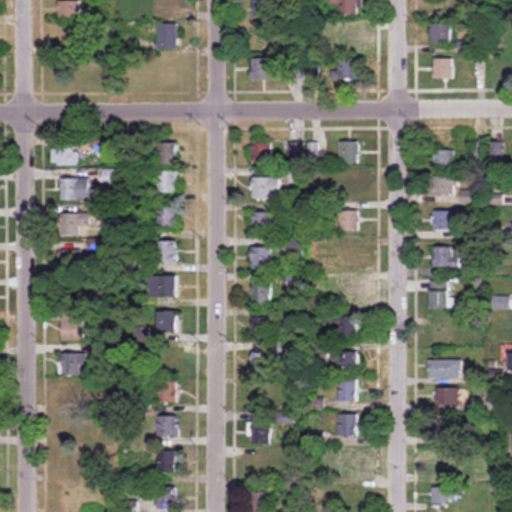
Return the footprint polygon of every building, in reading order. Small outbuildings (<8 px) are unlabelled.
[(160,0),(160,14),(180,14),(179,0),(160,0)] [(254,0),(255,18),(283,18),(282,0),(254,0)] [(361,0),(332,0),(333,6),(341,6),(341,16),(362,16),(361,0)] [(436,0),(437,10),(455,10),(455,0),(436,0)] [(60,1),(60,18),(82,18),(82,1),(60,1)] [(52,23),(52,43),(83,43),(83,23),(52,23)] [(455,23),(435,23),(435,44),(455,44),(455,23)] [(179,24),(160,24),(160,49),(179,49),(179,24)] [(335,50),(360,50),(360,30),(335,30),(335,50)] [(160,81),(179,81),(179,59),(160,59),(160,81)] [(281,69),(273,69),(273,59),(254,59),(254,81),(281,81),(281,69)] [(361,59),(340,59),(340,80),(361,80),(361,59)] [(454,78),(454,59),(436,59),(436,78),(454,78)] [(320,79),(320,64),(309,64),(309,79),(320,79)] [(361,163),(361,142),(342,142),(342,163),(361,163)] [(475,159),(487,159),(487,142),(475,142),(475,159)] [(503,142),(490,142),(490,159),(503,159),(503,142)] [(179,143),(160,143),(160,164),(179,164),(179,143)] [(273,143),(255,143),(255,164),(273,164),(273,143)] [(289,143),(289,164),(305,164),(305,143),(289,143)] [(79,166),(79,145),(53,145),(53,166),(79,166)] [(455,150),(434,150),(434,169),(455,169),(455,150)] [(306,168),(291,168),(291,184),(306,184),(306,168)] [(121,170),(103,170),(103,185),(121,185),(121,170)] [(160,194),(180,194),(180,171),(160,171),(160,194)] [(333,196),(364,196),(364,176),(333,176),(333,196)] [(435,176),(435,196),(459,196),(459,176),(435,176)] [(254,178),(254,200),(281,200),(281,178),(254,178)] [(62,201),(94,201),(94,179),(62,179),(62,201)] [(476,192),(462,192),(462,205),(476,205),(476,192)] [(179,229),(179,207),(160,207),(160,229),(179,229)] [(434,230),(459,230),(459,211),(434,211),(434,230)] [(361,231),(361,212),(342,212),(342,231),(361,231)] [(81,236),(81,225),(92,225),(92,213),(62,213),(62,236),(81,236)] [(254,234),(273,234),(273,213),(254,213),(254,234)] [(179,242),(160,242),(160,262),(179,262),(179,242)] [(339,269),(361,269),(361,247),(339,247),(339,269)] [(435,268),(460,268),(460,257),(456,257),(456,247),(435,247),(435,268)] [(253,249),(253,270),(271,270),(271,248),(253,249)] [(83,250),(64,250),(64,269),(83,269),(83,250)] [(179,298),(179,276),(150,276),(150,298),(179,298)] [(341,290),(341,305),(361,305),(361,282),(335,282),(335,290),(341,290)] [(434,309),(453,309),(453,282),(434,282),(434,309)] [(254,306),(272,306),(272,284),(254,284),(254,306)] [(179,333),(179,311),(160,311),(160,333),(179,333)] [(62,341),(86,341),(86,312),(62,312),(62,341)] [(333,317),(333,336),(359,336),(359,317),(333,317)] [(273,339),(273,318),(254,318),(254,339),(273,339)] [(163,367),(179,367),(179,347),(163,347),(163,367)] [(341,360),(341,372),(360,372),(360,351),(336,351),(336,360),(341,360)] [(254,374),(271,374),(271,352),(254,352),(254,374)] [(86,375),(86,353),(61,353),(61,375),(86,375)] [(430,378),(463,378),(463,360),(430,360),(430,378)] [(341,380),(341,401),(360,401),(360,380),(341,380)] [(179,381),(160,381),(160,402),(179,402),(179,381)] [(84,385),(56,385),(56,400),(84,400),(84,385)] [(461,388),(438,387),(437,406),(461,407),(461,388)] [(360,435),(360,414),(341,414),(341,435),(360,435)] [(160,437),(179,437),(179,416),(160,416),(160,437)] [(64,418),(64,440),(84,440),(84,418),(64,418)] [(448,441),(455,442),(458,424),(439,421),(437,434),(449,435),(448,441)] [(273,422),(251,422),(251,445),(273,445),(273,422)] [(360,449),(341,449),(341,473),(360,473),(360,449)] [(180,451),(159,451),(159,473),(180,473),(180,451)] [(459,471),(459,451),(435,451),(435,471),(459,471)] [(65,474),(85,474),(85,452),(65,452),(65,474)] [(273,480),(273,458),(254,458),(254,480),(273,480)] [(343,511),(359,511),(360,487),(344,487),(343,511)] [(459,487),(434,487),(434,503),(459,503),(459,487)] [(159,488),(159,510),(179,510),(179,488),(159,488)] [(253,493),(252,511),(272,511),(273,493),(253,493)]
